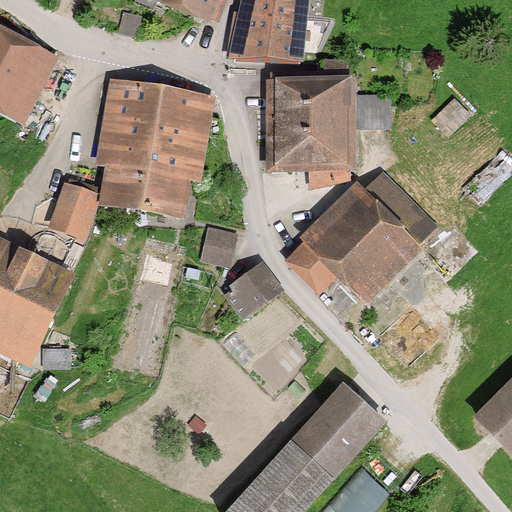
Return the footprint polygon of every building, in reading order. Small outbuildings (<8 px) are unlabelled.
[(220,0),(161,0),(161,1),(213,20),(220,0)] [(245,0),(232,55),(298,57),(301,0),(245,0)] [(0,10),(0,109),(22,121),(54,55),(0,28),(0,15),(2,12),(0,10)] [(270,81),(271,170),(312,169),(313,187),(348,179),(348,169),(354,169),(354,129),(390,129),(389,97),(354,97),(354,80),(349,80),(349,63),(326,63),(326,81),(270,81)] [(207,103),(115,88),(103,161),(111,163),(105,201),(180,213),(186,175),(195,177),(207,103)] [(447,135),(472,113),(455,96),(431,118),(447,135)] [(467,114),(450,140),(462,148),(479,122),(467,114)] [(487,196),(511,169),(511,153),(503,146),(471,181),(487,196)] [(336,275),(367,306),(423,250),(419,246),(437,228),(383,174),(363,194),(357,189),(308,238),(311,241),(289,263),(319,292),(336,275)] [(99,198),(68,187),(54,224),(85,235),(99,198)] [(235,236),(210,231),(203,259),(228,265),(235,236)] [(71,274),(0,240),(0,350),(29,364),(71,274)] [(157,373),(186,255),(146,245),(118,363),(157,373)] [(278,290),(262,268),(227,293),(244,315),(278,290)] [(511,373),(476,411),(511,444),(511,373)] [(344,389),(231,511),(299,511),(381,423),(344,389)] [(324,511),(372,511),(390,488),(358,465),(324,511)]
